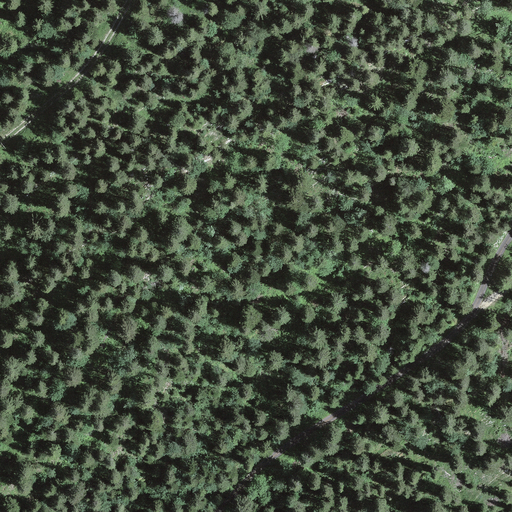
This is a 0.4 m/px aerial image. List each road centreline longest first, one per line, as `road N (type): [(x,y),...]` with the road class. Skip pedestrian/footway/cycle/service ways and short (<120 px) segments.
road 1 (track): [(511,237),(447,342),(296,441),(221,511)]
road 2 (track): [(0,144),(70,85),(131,0)]
